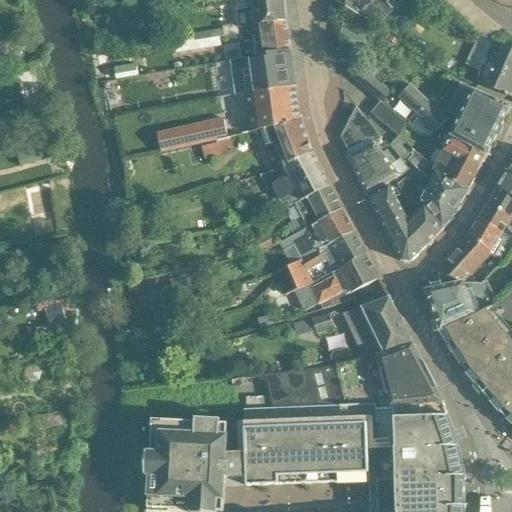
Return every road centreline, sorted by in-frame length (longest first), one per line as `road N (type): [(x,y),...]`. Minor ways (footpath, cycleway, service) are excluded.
road 1 (residential): [(407,289),(343,182),(322,129),(307,0)]
road 2 (residential): [(492,511),(485,452),(407,289)]
road 3 (residential): [(407,289),(469,213),(511,139)]
